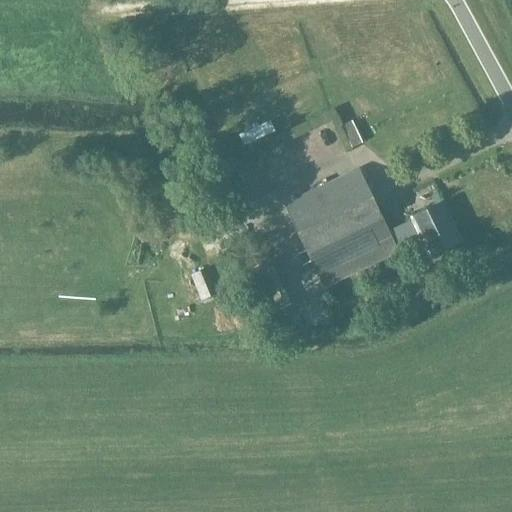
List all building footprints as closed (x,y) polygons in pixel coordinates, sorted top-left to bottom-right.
[(161,6),(151,10),(158,28),(168,24),(161,6)] [(361,93),(367,110),(382,105),(376,88),(361,93)] [(250,137),(282,124),(277,111),(245,125),(250,137)] [(361,144),(351,121),(339,127),(350,149),(361,144)] [(324,287),(397,253),(394,247),(418,236),(429,257),(460,242),(440,204),(410,219),(411,222),(387,233),(358,170),(285,204),(324,287)] [(100,211),(111,233),(121,228),(110,206),(100,211)] [(244,272),(262,308),(267,317),(290,304),(269,260),(264,262),(244,272)] [(208,262),(198,265),(206,292),(216,289),(208,262)]
